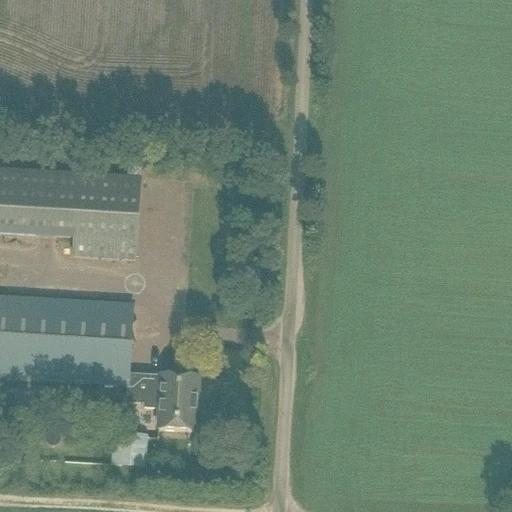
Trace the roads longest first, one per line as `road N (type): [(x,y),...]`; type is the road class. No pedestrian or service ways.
road 1 (unclassified): [(277,511),(305,0)]
road 2 (track): [(167,511),(0,501)]
